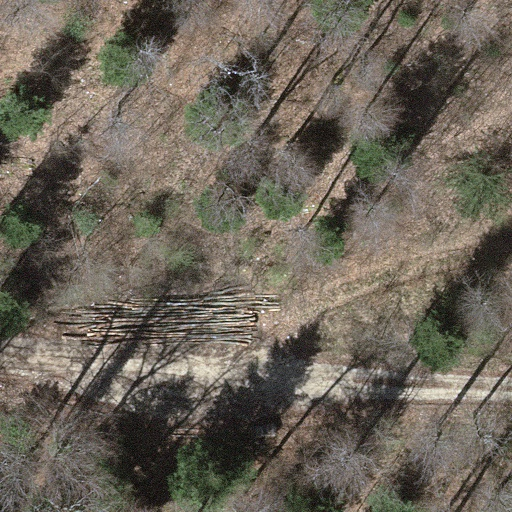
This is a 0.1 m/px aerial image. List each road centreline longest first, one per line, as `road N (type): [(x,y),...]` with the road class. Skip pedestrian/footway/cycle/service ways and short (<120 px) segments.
road 1 (track): [(511,387),(0,354)]
road 2 (track): [(511,242),(324,302),(218,366)]
